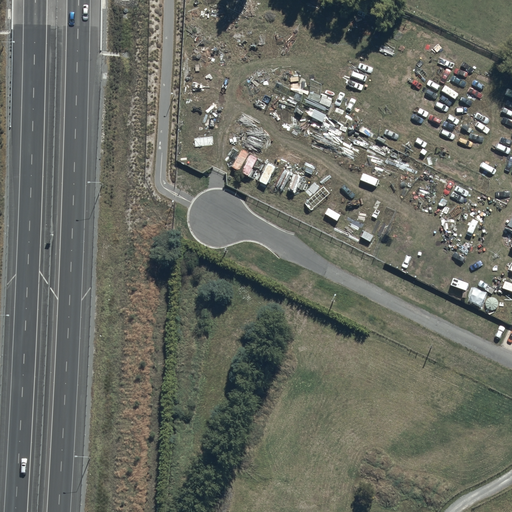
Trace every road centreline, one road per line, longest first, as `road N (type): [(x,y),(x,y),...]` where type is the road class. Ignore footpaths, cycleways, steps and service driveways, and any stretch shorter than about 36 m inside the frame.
road 1 (motorway): [(14,511),(35,0)]
road 2 (motorway): [(78,0),(59,511)]
road 3 (unclassified): [(511,362),(218,216)]
